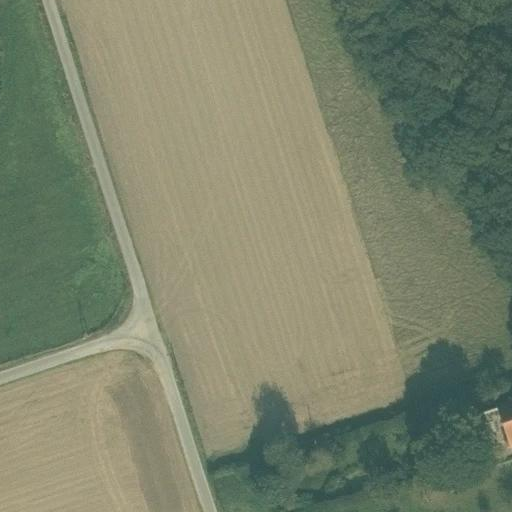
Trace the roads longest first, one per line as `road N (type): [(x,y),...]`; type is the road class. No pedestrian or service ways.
road 1 (unclassified): [(44,0),(151,323)]
road 2 (unclassified): [(151,323),(211,511)]
road 3 (unclassified): [(0,376),(151,323)]
